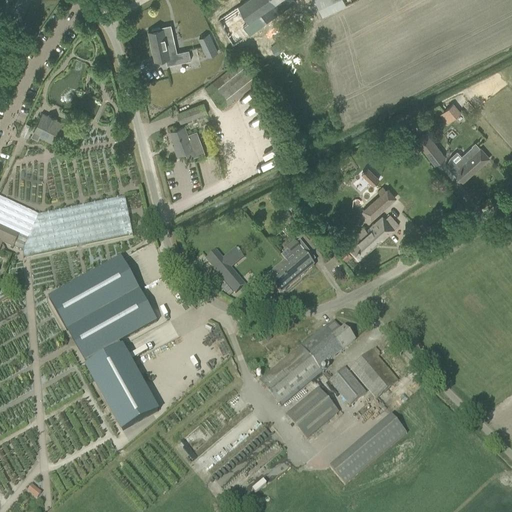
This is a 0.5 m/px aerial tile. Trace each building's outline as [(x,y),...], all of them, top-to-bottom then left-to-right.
[(247,0),(218,20),(223,28),(235,45),(265,24),(263,20),(270,16),(271,17),(278,13),(273,6),(280,1),(283,7),(293,0),(292,0),(247,0)] [(313,0),(314,0),(322,17),(323,17),(358,0),(313,0)] [(284,31),(290,41),(302,33),(296,24),(284,31)] [(152,31),(148,32),(154,61),(165,59),(167,66),(191,60),(188,50),(177,52),(175,43),(174,43),(172,35),(165,36),(164,28),(159,29),(159,28),(151,29),(152,31)] [(208,35),(199,39),(207,57),(217,52),(208,35)] [(204,89),(221,110),(258,81),(242,59),(204,89)] [(441,113),(448,121),(460,111),(453,103),(441,113)] [(177,114),(181,123),(207,113),(204,104),(177,114)] [(35,129),(32,136),(38,139),(40,135),(55,142),(61,130),(64,124),(58,121),(43,114),(35,129)] [(24,122),(20,134),(28,136),(32,124),(24,122)] [(180,128),(170,132),(176,148),(175,148),(177,155),(185,152),(187,159),(205,153),(196,131),(186,135),(183,127),(180,128)] [(416,141),(434,166),(445,157),(426,133),(416,141)] [(450,157),(445,165),(448,168),(453,174),(454,172),(461,180),(466,175),(468,177),(488,159),(475,144),(473,146),(472,146),(462,155),(461,156),(456,151),(450,157)] [(259,167),(278,160),(274,150),(267,152),(269,158),(257,162),(259,167)] [(369,169),(364,175),(376,185),(382,179),(369,169)] [(365,208),(373,217),(397,196),(389,187),(386,190),(383,186),(377,191),(380,195),(365,208)] [(0,248),(2,245),(13,249),(14,248),(22,251),(23,259),(123,238),(133,236),(125,198),(39,216),(6,201),(0,197),(0,248)] [(383,216),(366,230),(363,226),(356,233),(360,237),(348,248),(359,260),(399,225),(389,215),(385,218),(383,216)] [(303,226),(296,218),(288,225),(295,233),(303,226)] [(270,274),(260,283),(269,293),(274,289),(275,289),(280,295),(297,281),(299,279),(314,267),(312,264),(315,260),(300,242),(296,245),(294,243),(285,251),(287,253),(282,258),(285,261),(280,265),(270,274)] [(216,252),(206,260),(235,294),(245,286),(216,252)] [(122,260),(49,301),(67,333),(80,325),(84,332),(89,340),(99,359),(86,367),(123,432),(157,413),(121,347),(119,344),(157,323),(122,260)] [(347,347),(355,341),(344,327),(340,330),(333,321),(326,327),(260,381),(278,406),(321,373),(319,369),(347,347)] [(350,369),(376,400),(398,382),(372,351),(350,369)] [(328,382),(349,407),(365,393),(345,368),(328,382)] [(285,416),(306,441),(339,414),(318,389),(285,416)] [(343,483),(407,435),(392,416),(329,465),(343,483)] [(268,463),(247,481),(256,491),(276,473),(268,463)] [(31,486),(26,492),(36,500),(41,494),(31,486)]
